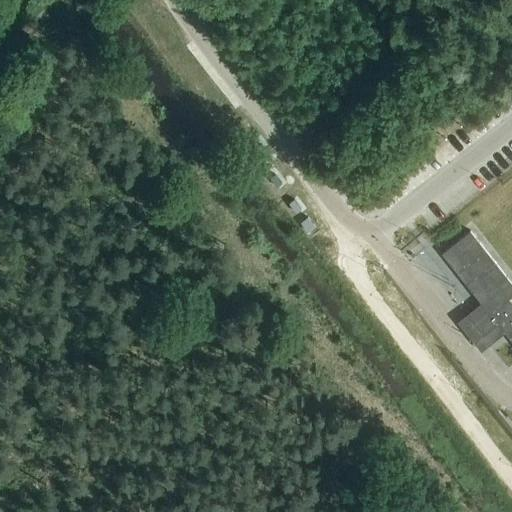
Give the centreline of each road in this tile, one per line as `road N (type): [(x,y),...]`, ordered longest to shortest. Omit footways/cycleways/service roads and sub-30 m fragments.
road 1 (track): [(511,480),(378,309),(323,193)]
road 2 (unclassified): [(177,0),(323,193),(373,237)]
